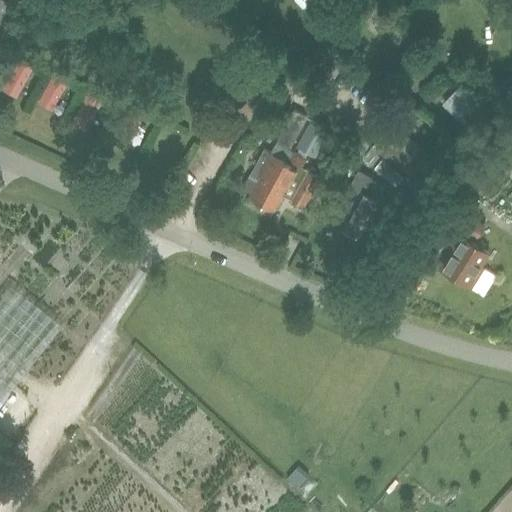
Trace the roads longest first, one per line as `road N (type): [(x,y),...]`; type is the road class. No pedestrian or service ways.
road 1 (unclassified): [(511,360),(360,315),(171,229)]
road 2 (residential): [(171,229),(0,485)]
road 3 (unclassified): [(171,229),(0,154)]
